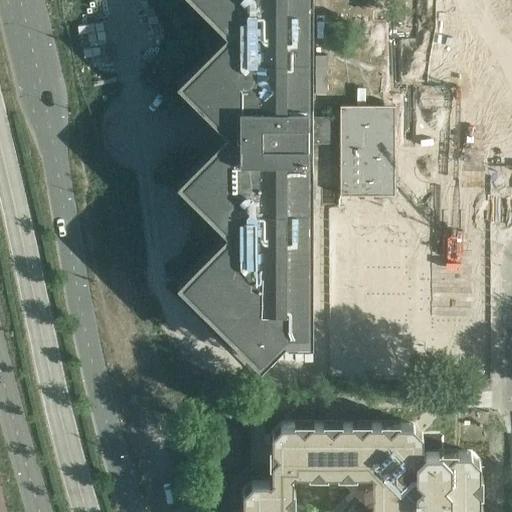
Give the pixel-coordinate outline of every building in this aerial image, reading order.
[(314,338),(313,0),(200,0),(228,28),(178,78),(228,128),(178,178),(227,227),(179,275),(179,280),(261,361),(285,338),(314,338)] [(396,191),(396,102),(341,102),(341,191),(396,191)] [(320,114),(319,138),(336,139),(337,115),(320,114)] [(472,243),(365,243),(366,352),(472,352),(472,243)] [(241,503),(240,511),(479,511),(480,461),(470,452),(426,451),(423,448),(422,432),(413,423),(400,423),(400,421),(400,420),(381,420),(381,423),(371,423),(371,420),(352,420),(352,421),(352,423),(347,423),(342,423),(342,421),(342,420),(323,420),(323,421),(323,423),(313,423),(313,421),(313,420),(294,420),(294,421),(294,423),(282,423),(272,432),(272,445),(270,445),(269,464),(270,464),(272,464),(272,477),(269,480),(253,480),(243,490),(243,503),(241,503)]
